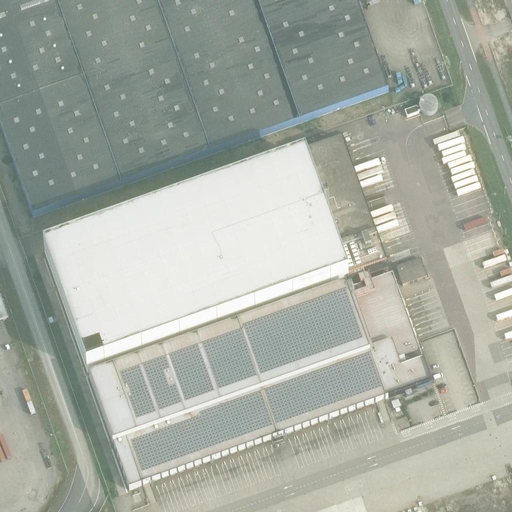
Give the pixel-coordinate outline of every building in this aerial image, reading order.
[(16,0),(0,6),(0,127),(33,219),(389,92),(355,0),(16,0)] [(419,114),(418,113),(420,112),(420,111),(419,110),(419,109),(417,109),(416,108),(404,112),(407,118),(419,114)] [(388,269),(342,140),(304,154),(306,159),(44,252),(87,373),(312,293),(331,287),(347,281),(348,284),(349,283),(388,269)] [(420,260),(396,268),(402,287),(427,278),(420,260)] [(431,384),(392,275),(347,291),(346,287),(333,291),(331,287),(312,293),(314,298),(89,378),(129,491),(274,440),(274,443),(282,440),(282,437),(404,393),(406,398),(413,396),(411,391),(431,384)] [(0,295),(0,319),(8,317),(2,295),(0,295)]
